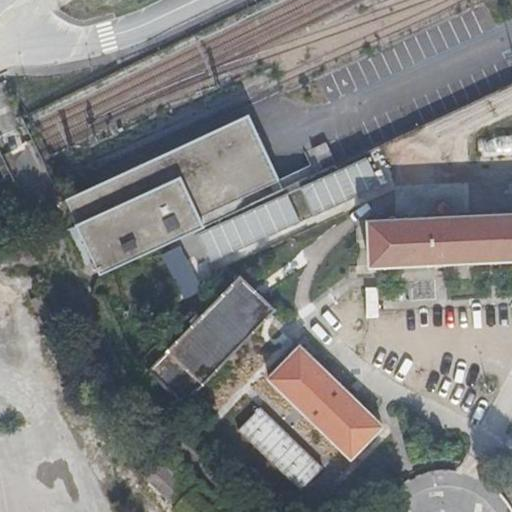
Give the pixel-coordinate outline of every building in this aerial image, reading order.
[(254,119),(69,204),(103,276),(287,192),(254,119)] [(373,265),(511,258),(511,213),(371,220),(373,265)] [(240,277),(147,370),(182,404),(274,311),(240,277)] [(54,319),(42,296),(31,302),(42,325),(54,319)] [(300,348),(269,379),(353,459),(384,428),(300,348)] [(159,450),(137,471),(179,511),(212,511),(188,490),(194,483),(159,450)]
